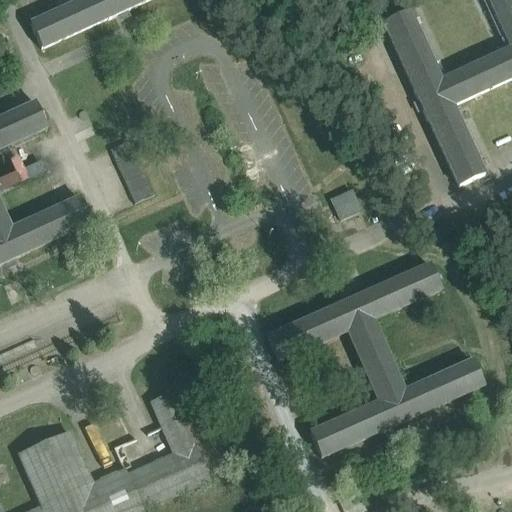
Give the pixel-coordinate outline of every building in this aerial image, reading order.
[(89,0),(28,28),(39,53),(106,22),(107,24),(136,11),(135,9),(155,0),(89,0)] [(440,83),(409,14),(383,26),(414,93),(413,94),(426,123),(427,122),(458,189),(484,177),(452,109),(511,80),(511,0),(486,0),(510,52),(440,83)] [(10,233),(0,210),(0,151),(46,130),(35,106),(0,121),(0,269),(25,258),(24,257),(90,226),(79,201),(10,233)] [(130,143),(109,153),(134,207),(154,197),(130,143)] [(0,181),(0,188),(1,190),(48,176),(44,163),(27,168),(24,159),(12,162),(17,177),(0,181)] [(351,193),(331,202),(340,223),(360,214),(351,193)] [(403,395),(372,323),(440,293),(430,268),(362,297),(362,296),(332,309),(333,310),(267,341),(277,365),(347,334),(378,406),(309,436),(320,461),(387,432),(388,433),(417,420),(417,419),(483,388),(473,364),(403,395)] [(363,287),(355,269),(346,273),(354,291),(363,287)] [(12,284),(4,288),(11,305),(20,301),(12,284)] [(41,510),(37,511),(144,511),(211,482),(196,447),(194,448),(169,396),(150,405),(173,457),(126,478),(124,474),(92,488),(68,435),(18,457),(41,510)] [(418,443),(401,451),(404,459),(422,452),(418,443)]
